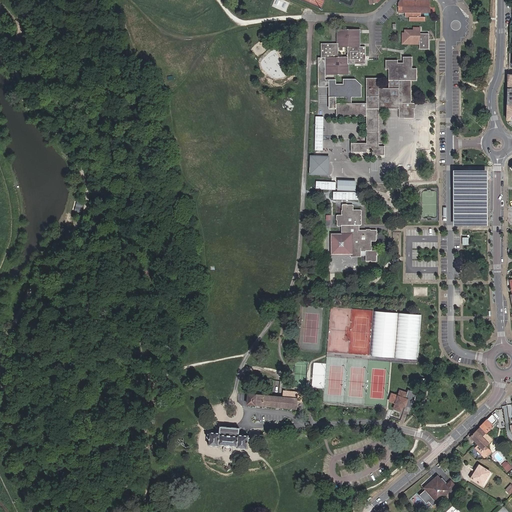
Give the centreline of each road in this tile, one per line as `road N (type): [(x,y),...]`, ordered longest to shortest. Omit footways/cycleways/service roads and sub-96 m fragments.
road 1 (tertiary): [(502,374),(493,401),(365,511)]
road 2 (tertiary): [(497,154),(502,347)]
road 3 (tertiary): [(501,0),(491,97),(496,132)]
